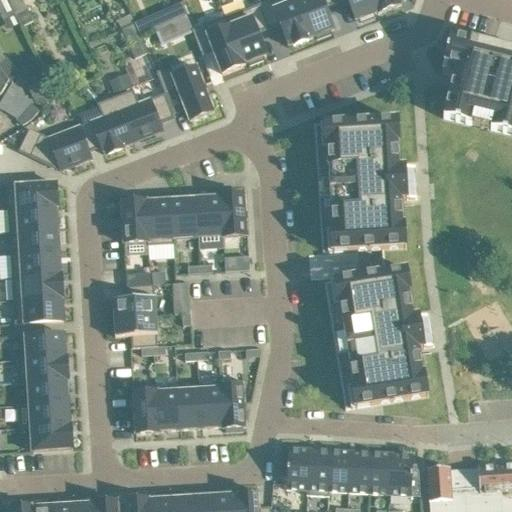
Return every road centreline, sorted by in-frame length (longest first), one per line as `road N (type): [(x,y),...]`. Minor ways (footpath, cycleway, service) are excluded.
road 1 (residential): [(252,128),(85,192),(100,482)]
road 2 (residential): [(265,424),(280,320),(266,169),(252,128)]
road 3 (residential): [(252,128),(244,101),(425,34),(437,0)]
road 4 (residential): [(100,482),(253,472),(265,424)]
road 5 (residential): [(265,424),(432,436)]
